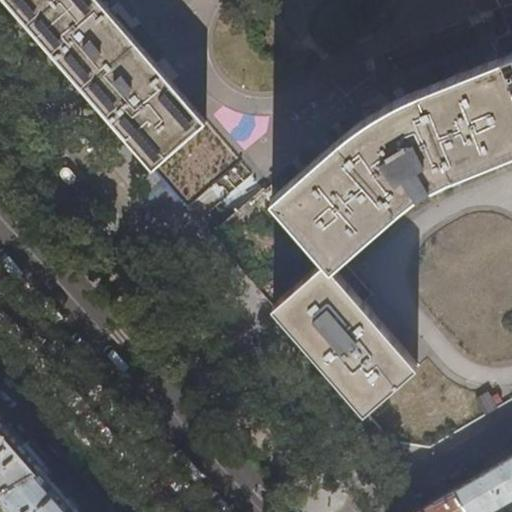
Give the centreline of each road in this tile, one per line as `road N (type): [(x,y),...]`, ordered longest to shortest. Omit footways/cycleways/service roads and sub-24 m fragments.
road 1 (primary): [(250,511),(0,227)]
road 2 (primary): [(0,361),(129,511)]
road 3 (residential): [(511,427),(368,511)]
